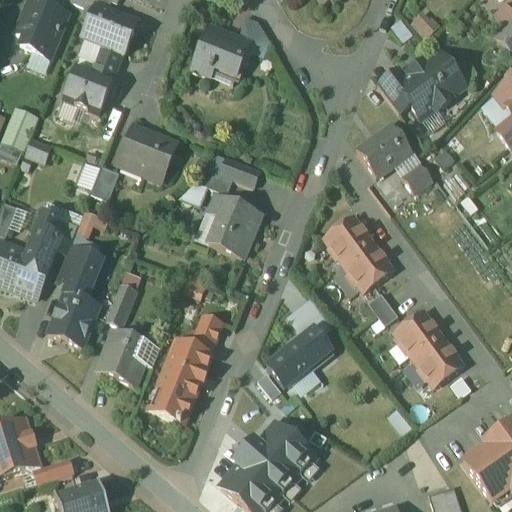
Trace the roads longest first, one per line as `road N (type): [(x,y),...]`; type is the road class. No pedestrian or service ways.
road 1 (residential): [(329,135),(183,507)]
road 2 (residential): [(329,135),(498,374),(495,393),(445,433)]
road 3 (residential): [(183,507),(0,348)]
road 4 (residential): [(338,113),(260,0)]
road 5 (residential): [(383,0),(338,113)]
